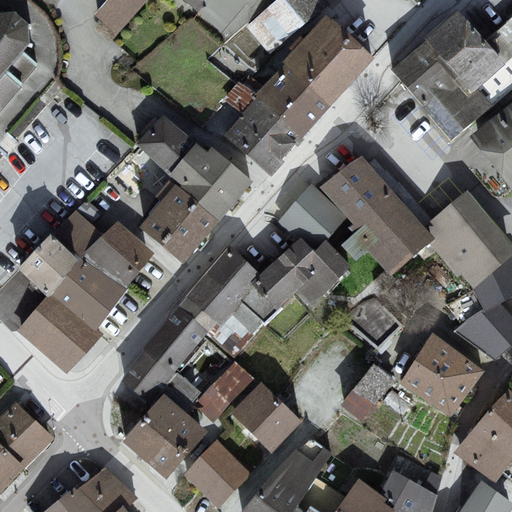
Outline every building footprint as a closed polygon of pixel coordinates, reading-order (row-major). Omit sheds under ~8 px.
[(116,29),(144,0),(100,0),(93,7),(116,29)] [(184,0),(225,39),(263,0),(184,0)] [(271,0),(247,21),(269,46),(321,0),(271,0)] [(511,15),(484,39),(509,72),(484,91),(493,102),(511,86),(511,15)] [(13,19),(0,19),(0,108),(36,66),(24,55),(28,49),(27,30),(13,19)] [(469,19),(398,74),(428,114),(460,89),(473,106),(484,91),(509,72),(484,39),(469,19)] [(333,23),(230,142),(275,184),(380,68),(333,23)] [(511,111),(474,139),(511,190),(511,111)] [(168,126),(144,153),(184,185),(147,231),(184,265),(251,187),(218,156),(213,163),(168,126)] [(363,156),(320,193),(345,220),(358,235),(344,247),(358,262),(370,251),(393,277),(435,240),(426,229),(363,156)] [(345,220),(320,193),(313,185),(282,222),(302,242),(315,256),(326,243),(345,220)] [(511,248),(469,195),(426,229),(435,240),(473,287),(511,255),(511,248)] [(149,253),(119,226),(83,262),(119,292),(149,253)] [(56,240),(24,273),(53,299),(91,331),(119,292),(83,262),(56,240)] [(302,242),(262,280),(233,313),(256,335),(298,290),(313,306),(349,268),(326,243),(315,256),(302,242)] [(232,254),(181,314),(206,334),(216,323),(221,327),(233,313),(262,280),(232,254)] [(378,296),(345,329),(379,352),(409,321),(378,296)] [(91,331),(53,299),(26,331),(68,370),(97,336),(91,331)] [(181,314),(125,384),(156,408),(165,398),(183,413),(200,393),(174,372),(206,334),(181,314)] [(485,370),(433,334),(400,381),(451,417),(485,370)] [(234,365),(197,406),(213,421),(251,379),(234,365)] [(373,368),(340,410),(360,426),(394,384),(373,368)] [(262,386),(234,415),(271,452),(300,424),(262,386)] [(511,395),(511,396),(459,455),(497,491),(511,469),(511,395)] [(183,413),(165,398),(156,408),(125,445),(166,480),(206,433),(183,413)] [(20,405),(0,423),(0,444),(28,473),(57,444),(20,405)] [(330,454),(309,437),(244,511),(293,511),(296,508),(330,454)] [(28,473),(0,444),(0,503),(0,504),(28,473)] [(249,474),(217,444),(187,475),(218,506),(249,474)] [(110,468),(56,511),(120,511),(137,498),(110,468)] [(431,511),(435,500),(394,476),(381,499),(393,509),(391,511),(431,511)] [(381,499),(358,482),(337,511),(391,511),(393,509),(381,499)] [(511,511),(511,508),(480,488),(467,509),(462,506),(459,511),(511,511)]
